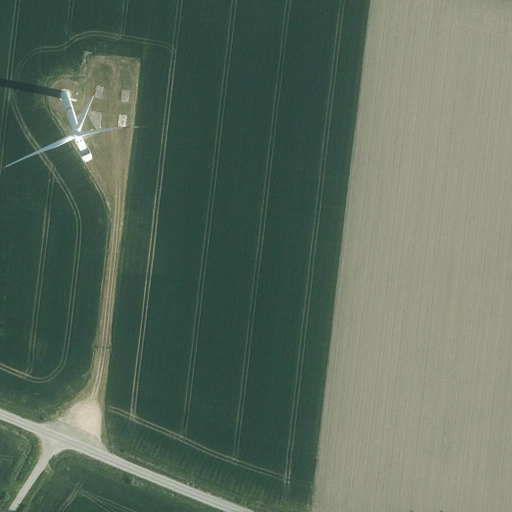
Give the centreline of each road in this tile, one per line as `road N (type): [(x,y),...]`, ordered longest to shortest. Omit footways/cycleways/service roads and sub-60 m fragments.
road 1 (track): [(91,104),(112,179),(84,402),(58,438)]
road 2 (unclassified): [(58,438),(240,511)]
